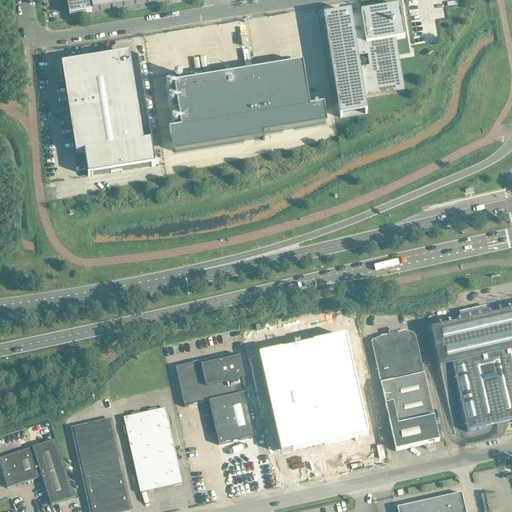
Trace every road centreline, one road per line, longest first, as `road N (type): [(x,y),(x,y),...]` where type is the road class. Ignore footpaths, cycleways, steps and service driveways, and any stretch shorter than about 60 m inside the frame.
road 1 (primary): [(0,352),(511,237)]
road 2 (unclassified): [(24,0),(28,28),(43,40),(297,0)]
road 3 (unclassified): [(511,145),(484,165),(235,268)]
road 4 (unclassified): [(234,511),(511,449)]
road 5 (primary): [(511,207),(235,268)]
road 6 (primary): [(235,268),(0,312)]
